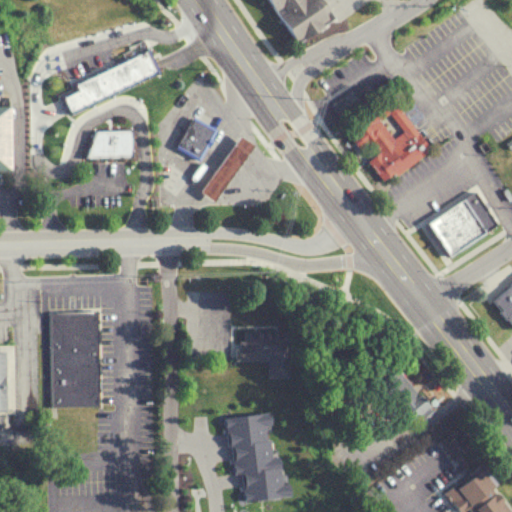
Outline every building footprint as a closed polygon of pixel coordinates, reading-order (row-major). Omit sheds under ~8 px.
[(323,0),(267,0),(298,44),(336,18),(323,0)] [(145,46),(157,70),(71,113),(59,90),(145,46)] [(335,102),(344,120),(364,110),(355,92),(335,102)] [(0,168),(0,104),(9,104),(9,168),(0,168)] [(376,111),(392,133),(402,125),(391,110),(399,104),(428,142),(423,146),(424,147),(384,176),(368,155),(380,146),(371,134),(367,137),(358,125),(376,111)] [(179,148),(195,118),(216,130),(201,160),(179,148)] [(129,156),(84,157),(93,129),(128,128),(129,156)] [(217,201),(241,166),(256,145),(242,136),(227,157),(203,192),(217,201)] [(448,255),(426,222),(464,196),(486,230),(448,255)] [(511,327),(511,282),(490,300),(511,327)] [(50,405),(48,310),(94,309),(96,404),(50,405)] [(265,357),(245,358),(233,358),(233,346),(237,346),(236,338),(241,338),(241,328),(285,327),(285,353),(286,353),(286,374),(265,375),(265,357)] [(0,351),(0,411),(8,412),(7,351),(0,351)] [(427,399),(406,369),(382,385),(404,416),(427,399)] [(279,493),(279,494),(244,499),(239,471),(232,472),(229,445),(226,445),(222,416),(259,410),(259,411),(267,410),(268,421),(261,422),(263,437),(266,437),(268,455),(274,454),(275,463),(275,466),(278,482),(285,481),(287,492),(279,493)] [(441,440),(454,430),(465,444),(452,454),(441,440)] [(490,488),(506,511),(478,511),(471,501),(466,505),(453,485),(479,468),(492,487),(490,488)]
